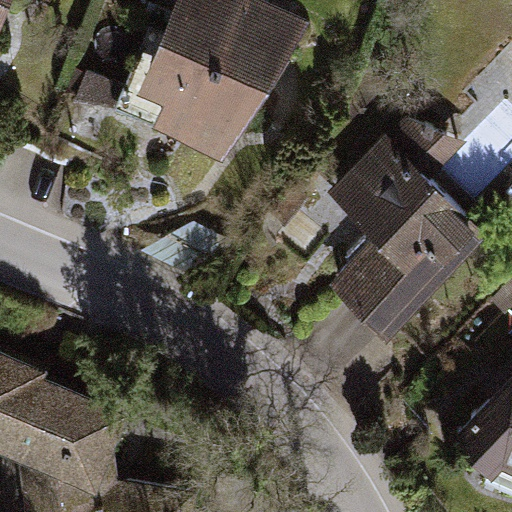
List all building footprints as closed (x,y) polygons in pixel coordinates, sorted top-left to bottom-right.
[(0,0),(0,22),(9,0),(0,0)] [(292,17),(252,0),(182,0),(169,32),(151,24),(119,102),(157,118),(162,108),(220,133),(247,68),(259,73),(292,17)] [(387,320),(481,226),(432,175),(424,167),(419,170),(401,152),(427,123),(409,118),(341,187),(383,227),(374,236),(365,234),(348,251),(350,261),(339,271),(387,320)] [(459,134),(427,123),(401,152),(419,170),(424,167),(432,175),(459,134)] [(185,266),(238,239),(195,217),(141,245),(185,266)] [(42,364),(0,345),(0,436),(35,451),(41,502),(52,501),(53,511),(189,511),(193,490),(116,478),(111,438),(124,406),(41,371),(42,364)] [(511,376),(461,429),(491,460),(503,449),(511,452),(511,376)] [(511,452),(503,449),(491,460),(487,469),(511,479),(511,452)] [(53,511),(52,501),(41,502),(41,511),(53,511)]
